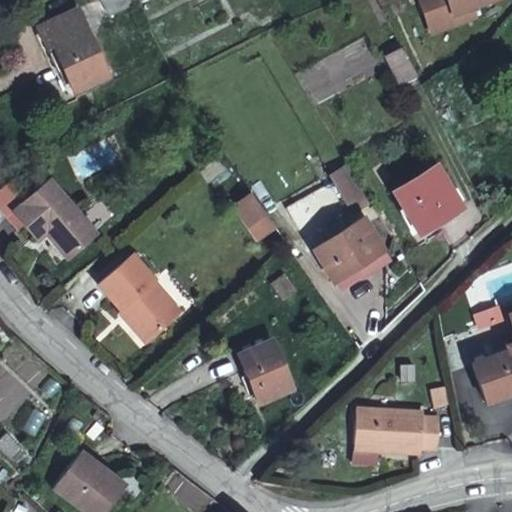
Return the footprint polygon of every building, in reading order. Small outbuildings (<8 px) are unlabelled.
[(99,0),(106,11),(129,0),(99,0)] [(133,0),(138,8),(153,1),(152,0),(133,0)] [(420,0),(429,21),(452,12),(458,29),(478,21),(474,10),(501,0),(420,0)] [(78,90),(109,75),(79,10),(42,27),(51,46),(55,43),(78,90)] [(452,12),(429,21),(435,38),(458,29),(452,12)] [(412,69),(403,50),(387,59),(401,88),(417,79),(412,69)] [(303,128),(311,140),(324,133),(316,120),(303,128)] [(337,168),(329,173),(354,213),(370,203),(362,189),(354,194),(337,168)] [(396,194),(419,235),(461,212),(438,171),(396,194)] [(65,264),(95,239),(47,185),(26,203),(10,216),(23,230),(36,245),(43,239),(65,264)] [(10,216),(26,203),(11,186),(0,195),(0,215),(17,236),(23,230),(10,216)] [(272,226),(265,217),(251,197),(235,208),(248,228),(255,238),(272,226)] [(312,247),(332,280),(383,251),(363,218),(312,247)] [(296,251),(308,244),(294,222),(283,229),(296,251)] [(150,342),(179,316),(151,284),(154,282),(132,258),(97,289),(118,313),(122,311),(150,342)] [(309,277),(297,261),(265,284),(277,300),(309,277)] [(145,346),(150,342),(122,311),(118,313),(116,316),(145,346)] [(271,344),(238,360),(260,408),(294,393),(271,344)] [(511,397),(510,391),(511,390),(511,350),(511,351),(511,356),(511,359),(501,364),(499,360),(474,369),(488,406),(511,397)] [(421,425),(420,420),(355,416),(352,451),(380,452),(380,457),(418,458),(418,455),(435,455),(437,426),(421,425)] [(8,432),(0,439),(0,449),(9,458),(21,446),(8,432)] [(85,511),(104,511),(120,492),(113,486),(118,479),(79,449),(51,485),(85,511)] [(113,486),(120,492),(125,485),(118,479),(113,486)]
